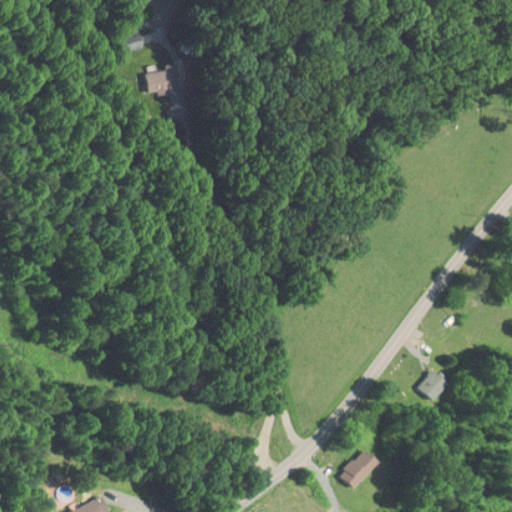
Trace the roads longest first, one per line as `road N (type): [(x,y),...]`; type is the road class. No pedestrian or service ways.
road 1 (residential): [(273,473),(163,125),(98,97),(78,0)]
road 2 (tertiary): [(227,511),(307,449),(511,192)]
road 3 (residential): [(7,511),(13,407),(0,385)]
